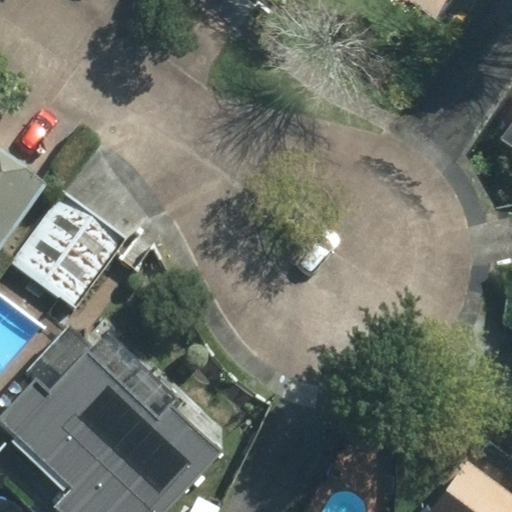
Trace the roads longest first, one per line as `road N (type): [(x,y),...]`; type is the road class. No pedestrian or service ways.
road 1 (residential): [(157,103),(352,176),(396,201),(426,247),(421,300),(404,324),(352,348),(321,345),(258,315),(218,258)]
road 2 (residential): [(218,258),(157,103)]
road 3 (residential): [(44,0),(157,103)]
